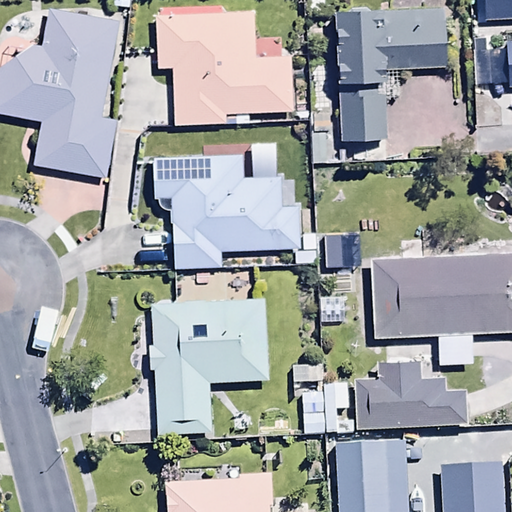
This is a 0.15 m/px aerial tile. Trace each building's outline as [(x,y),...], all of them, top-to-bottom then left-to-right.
[(511,0),(479,0),(481,22),(511,20),(511,0)] [(442,11),(333,16),(338,146),(382,144),(379,72),(444,69),(442,11)] [(31,49),(0,68),(0,117),(40,125),(33,168),(105,181),(115,125),(102,123),(120,25),(46,12),(39,50),(31,49)] [(251,15),(154,19),(156,73),(169,73),(171,130),(224,128),(224,117),(292,114),(290,41),(252,43),(251,15)] [(152,205),(165,216),(171,215),(172,272),(217,271),(217,253),(299,250),(298,208),(279,209),(278,179),(238,180),(237,159),(151,161),(152,205)] [(511,255),(369,263),(373,343),(435,340),(437,371),(472,369),(471,339),(511,336),(511,255)] [(264,302),(151,307),(153,350),(146,351),(147,376),(152,376),(155,440),(210,438),(208,388),(267,385),(264,302)] [(324,369),(291,369),(291,387),(324,387),(324,369)] [(351,383),(353,434),(444,431),(442,380),(351,383)] [(321,397),(301,397),(302,445),(346,444),(345,388),(321,388),(321,397)] [(308,511),(309,507),(288,508),(289,500),(270,501),(269,477),(236,477),(236,485),(164,486),(164,511),(308,511)]
